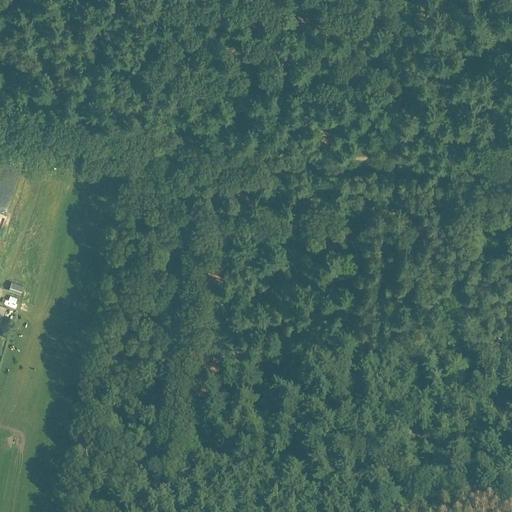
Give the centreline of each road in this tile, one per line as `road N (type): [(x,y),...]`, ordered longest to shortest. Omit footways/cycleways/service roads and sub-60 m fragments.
road 1 (track): [(116,511),(176,141)]
road 2 (track): [(511,174),(176,141)]
road 3 (track): [(176,141),(0,124)]
